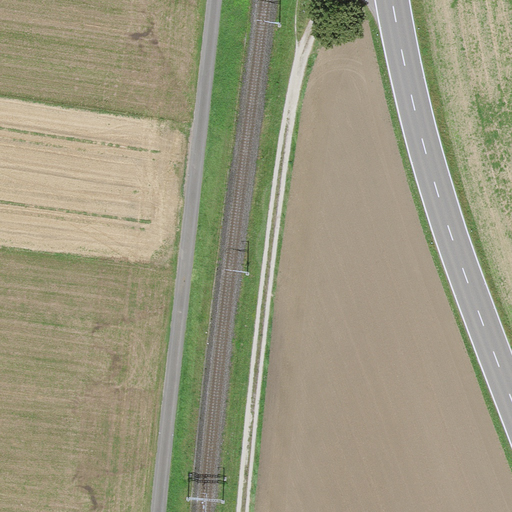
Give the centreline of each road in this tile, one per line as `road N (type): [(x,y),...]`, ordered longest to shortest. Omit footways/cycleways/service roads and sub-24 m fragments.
road 1 (track): [(330,0),(309,30),(275,211),(242,511)]
road 2 (secondary): [(393,0),(415,117),(511,396)]
